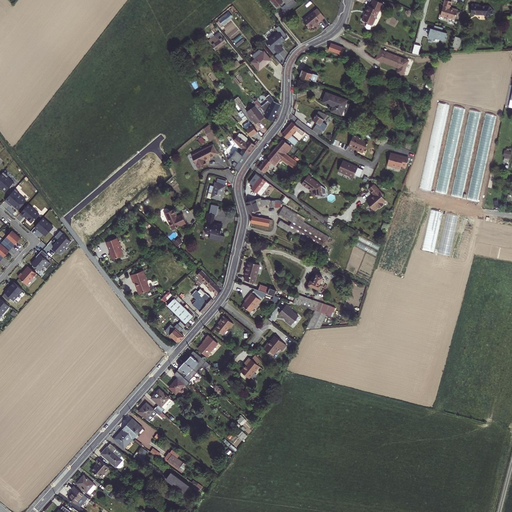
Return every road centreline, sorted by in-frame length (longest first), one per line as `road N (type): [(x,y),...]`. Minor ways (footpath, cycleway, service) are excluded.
road 1 (residential): [(34,511),(220,300)]
road 2 (residential): [(249,163),(282,116),(292,58),(335,30),(347,0)]
road 3 (residential): [(220,300),(243,227),(238,183),(249,163)]
road 4 (residential): [(249,163),(322,217),(342,217),(355,205)]
